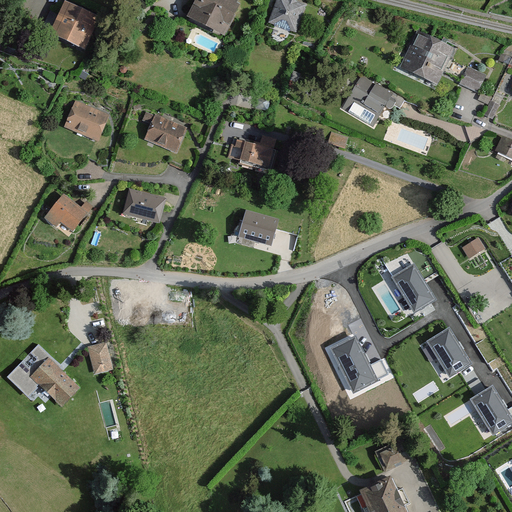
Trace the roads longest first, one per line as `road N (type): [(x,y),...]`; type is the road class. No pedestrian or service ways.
road 1 (residential): [(511,183),(306,278),(254,285),(82,270),(0,294)]
road 2 (unknown): [(154,275),(192,180),(86,183)]
